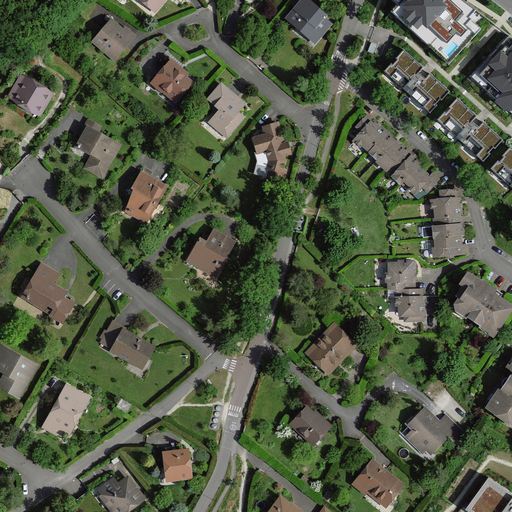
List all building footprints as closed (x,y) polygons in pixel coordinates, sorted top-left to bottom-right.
[(140,0),(154,12),(156,10),(144,0),(140,0)] [(144,0),(156,10),(164,0),(144,0)] [(305,0),(293,0),(290,5),(298,11),(305,2),(306,1),(305,0)] [(470,7),(460,0),(401,0),(402,1),(391,13),(391,14),(395,9),(421,32),(417,37),(418,38),(422,33),(433,43),(429,48),(439,57),(442,54),(448,60),(461,45),(464,48),(465,47),(462,44),(472,34),(475,36),(476,36),(466,26),(471,20),(464,14),(470,7)] [(290,21),(309,37),(314,31),(322,37),(332,26),(324,20),(326,18),(305,2),(298,11),(290,21)] [(395,9),(391,14),(429,48),(433,43),(422,33),(418,38),(417,37),(421,32),(395,9)] [(111,21),(99,35),(107,42),(102,48),(114,59),(125,47),(123,45),(127,41),(121,35),(124,33),(111,21)] [(124,33),(121,35),(127,41),(123,45),(125,47),(135,36),(127,29),(124,33)] [(314,31),(309,37),(316,44),(322,37),(314,31)] [(94,41),(102,48),(107,42),(99,35),(94,41)] [(511,38),(509,36),(509,37),(511,39),(511,45),(509,50),(502,44),(476,73),(502,96),(500,98),(511,108),(511,38)] [(511,39),(509,37),(502,44),(509,50),(511,45),(511,39)] [(439,99),(441,100),(449,91),(429,73),(428,74),(421,69),(423,67),(403,49),(395,58),(396,60),(392,64),(390,63),(384,70),(391,76),(390,77),(395,82),(396,81),(418,101),(417,102),(422,106),(423,105),(430,112),(436,105),(435,103),(439,99)] [(161,90),(162,88),(175,99),(190,83),(176,71),(179,68),(171,62),(153,83),(161,90)] [(8,96),(12,98),(24,78),(19,76),(8,96)] [(24,78),(12,98),(22,104),(24,101),(41,111),(51,95),(24,78)] [(234,101),(237,97),(222,84),(215,92),(217,94),(212,99),(223,110),(212,123),(227,135),(243,117),(238,111),(241,107),(234,101)] [(234,101),(241,107),(245,104),(237,97),(234,101)] [(492,147),(493,148),(502,139),(482,121),(481,123),(474,117),(476,116),(456,98),(447,107),(449,108),(445,113),(443,111),(437,118),(444,125),(443,126),(448,131),(449,130),(471,149),(470,150),(475,155),(476,154),(483,160),(489,153),(488,152),(492,147)] [(24,101),(22,104),(40,115),(41,111),(24,101)] [(400,185),(403,182),(404,180),(412,186),(410,188),(416,193),(422,186),(428,192),(439,180),(433,174),(429,178),(417,167),(421,163),(415,157),(413,158),(412,160),(410,159),(412,157),(406,151),(399,145),(395,149),(389,143),(393,140),(387,134),(379,127),(377,128),(375,126),(376,124),(373,122),(374,121),(368,116),(357,128),(362,133),(355,141),(361,147),(363,144),(370,151),(368,153),(393,176),(392,177),(400,185)] [(87,128),(97,133),(100,127),(87,120),(79,135),(82,137),(87,128)] [(278,126),(265,130),(266,136),(255,140),(258,152),(255,153),(257,161),(257,164),(269,167),(273,168),(270,178),(283,182),(286,171),(283,170),(285,160),(284,156),(290,154),(287,144),(280,145),(279,141),(282,140),(278,126)] [(93,164),(90,170),(101,176),(119,146),(97,133),(87,128),(82,137),(78,145),(85,149),(94,154),(89,162),(93,164)] [(395,149),(399,145),(393,140),(389,143),(395,149)] [(511,148),(510,147),(502,156),(504,158),(499,162),(498,161),(492,168),(499,174),(498,175),(503,180),(504,179),(511,186),(511,148)] [(141,175),(149,178),(152,173),(144,169),(141,175)] [(149,178),(141,175),(134,187),(134,190),(134,191),(136,193),(140,194),(138,198),(135,196),(127,210),(146,221),(165,188),(149,178)] [(404,180),(403,182),(410,188),(412,186),(404,180)] [(462,227),(460,227),(457,228),(457,225),(460,224),(459,217),(461,216),(459,206),(457,206),(457,202),(459,202),(459,198),(457,198),(456,191),(441,192),(441,200),(433,200),(433,208),(436,208),(437,219),(434,219),(435,226),(432,227),(433,238),(437,238),(437,248),(434,248),(435,256),(447,255),(447,253),(451,253),(452,255),(467,253),(467,245),(461,245),(460,236),(462,235),(462,227)] [(161,225),(165,218),(160,216),(156,222),(161,225)] [(190,256),(185,264),(191,268),(194,264),(211,274),(222,256),(226,257),(234,243),(214,231),(211,237),(207,243),(200,239),(190,256)] [(204,233),(200,239),(207,243),(211,237),(204,233)] [(222,256),(211,274),(214,276),(226,257),(222,256)] [(412,275),(415,275),(414,262),(399,263),(399,265),(390,265),(390,274),(387,274),(387,282),(388,282),(388,290),(396,290),(396,297),(398,297),(398,305),(401,306),(401,315),(406,315),(406,320),(423,320),(423,314),(424,314),(424,304),(422,304),(422,301),(424,301),(424,297),(422,297),(422,289),(415,289),(415,279),(412,279),(412,275)] [(58,301),(61,296),(63,293),(51,286),(58,274),(41,264),(33,277),(36,278),(26,296),(46,307),(48,303),(54,306),(50,314),(61,320),(69,307),(58,301)] [(491,297),(495,292),(483,283),(482,285),(470,277),(464,284),(467,286),(463,292),(464,293),(460,299),(463,301),(458,308),(469,316),(468,317),(481,326),(482,324),(494,333),(511,308),(498,299),(497,298),(495,300),(491,297)] [(497,298),(498,299),(501,294),(496,291),(495,292),(491,297),(495,300),(497,298)] [(58,301),(69,307),(72,302),(61,296),(58,301)] [(112,351),(138,366),(149,347),(124,332),(125,330),(113,322),(107,333),(104,331),(100,339),(103,341),(114,347),(112,351)] [(330,339),(312,358),(328,373),(335,365),(332,362),(336,359),(339,361),(353,345),(335,328),(327,336),(330,339)] [(310,355),(312,358),(330,339),(327,336),(310,355)] [(101,345),(112,351),(114,347),(103,341),(101,345)] [(149,347),(138,366),(142,369),(153,350),(149,347)] [(0,369),(7,374),(0,385),(0,386),(18,397),(34,367),(1,348),(0,350),(0,369)] [(509,373),(485,408),(511,426),(511,361),(505,371),(509,373)] [(67,387),(53,412),(56,413),(48,426),(64,435),(63,438),(65,439),(88,398),(67,387)] [(125,412),(130,405),(122,400),(117,408),(125,412)] [(314,444),(320,438),(324,442),(328,438),(324,434),(330,428),(322,420),(320,422),(307,409),(293,424),(314,444)] [(429,451),(446,435),(437,425),(422,411),(414,419),(419,423),(415,428),(406,436),(416,446),(420,442),(425,447),(429,451)] [(56,413),(53,412),(45,424),(48,426),(56,413)] [(446,435),(455,425),(446,416),(437,425),(446,435)] [(419,423),(414,419),(410,423),(415,428),(419,423)] [(455,425),(446,435),(451,439),(460,430),(455,425)] [(420,451),(425,447),(420,442),(416,446),(420,451)] [(168,476),(178,475),(178,478),(189,477),(186,452),(165,455),(168,476)] [(366,491),(368,489),(387,504),(401,487),(373,465),(357,485),(366,491)] [(511,511),(511,495),(488,478),(468,505),(477,511),(511,511)] [(106,502),(113,511),(118,507),(122,511),(124,511),(143,498),(128,479),(121,485),(122,487),(117,488),(117,485),(114,481),(101,490),(108,500),(106,502)] [(83,511),(94,511),(100,508),(90,495),(78,504),(83,511)] [(302,511),(299,510),(297,510),(290,505),(290,503),(279,495),(266,511),(302,511)]
